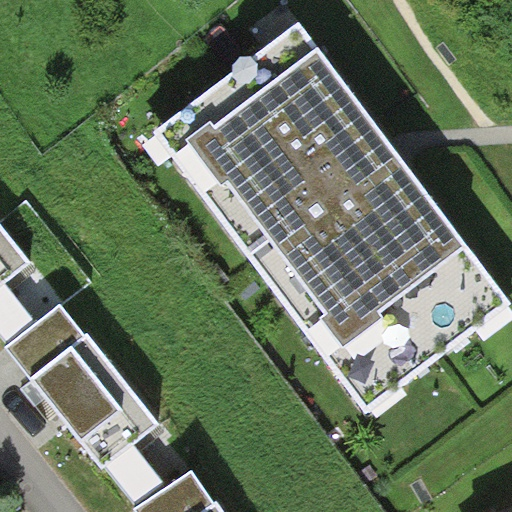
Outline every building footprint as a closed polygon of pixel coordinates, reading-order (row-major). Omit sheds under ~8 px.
[(393,152),(300,30),(153,140),(366,420),(511,309),(393,152)] [(0,291),(33,268),(0,226),(0,291)] [(33,381),(85,341),(60,309),(9,349),(33,381)] [(33,381),(32,382),(65,422),(104,470),(161,429),(88,339),(85,341),(33,381)] [(138,511),(207,511),(214,508),(192,475),(137,511),(138,511)]
